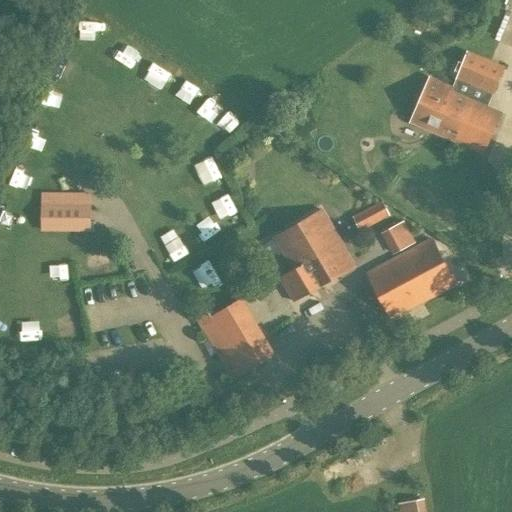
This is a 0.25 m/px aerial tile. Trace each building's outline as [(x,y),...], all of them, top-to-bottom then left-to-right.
[(467,50),(456,77),(493,92),(504,66),(467,50)] [(493,92),(456,77),(450,89),(428,80),(411,121),(483,152),(500,112),(487,107),(493,92)] [(90,193),(77,193),(41,192),(41,231),(91,232),(90,193)] [(362,212),(370,226),(390,216),(382,201),(362,212)] [(323,210),(274,238),(293,271),(280,278),(294,301),(355,266),(323,210)] [(404,221),(381,233),(392,255),(415,242),(404,221)] [(432,238),(366,274),(390,320),(456,285),(432,238)] [(276,353),(242,298),(199,323),(232,380),(276,353)] [(426,511),(424,499),(398,504),(399,511),(426,511)]
